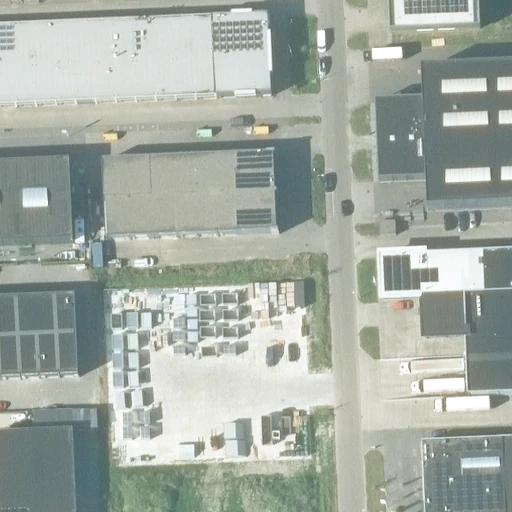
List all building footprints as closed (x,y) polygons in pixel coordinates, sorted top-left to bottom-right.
[(390,0),(391,33),(479,29),(478,0),(390,0)] [(0,108),(272,97),(269,18),(0,28),(0,108)] [(423,101),(375,103),(378,184),(427,182),(428,212),(511,208),(511,67),(422,71),(423,101)] [(279,235),(276,155),(104,161),(107,242),(279,235)] [(70,163),(0,166),(0,246),(74,244),(70,163)] [(379,224),(380,237),(396,237),(395,223),(379,224)] [(465,338),(466,359),(468,399),(511,396),(511,253),(381,259),(383,301),(423,300),(425,340),(465,338)] [(270,433),(265,312),(236,313),(234,281),(107,286),(114,440),(270,433)] [(76,297),(0,300),(0,381),(79,378),(76,297)] [(77,511),(74,432),(0,435),(0,511),(77,511)] [(511,511),(511,441),(423,445),(425,511),(511,511)]
